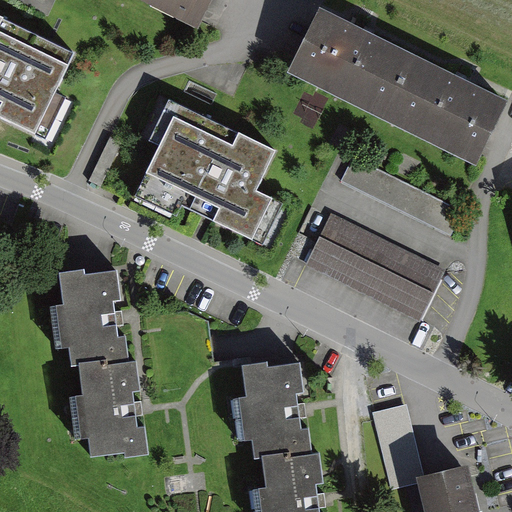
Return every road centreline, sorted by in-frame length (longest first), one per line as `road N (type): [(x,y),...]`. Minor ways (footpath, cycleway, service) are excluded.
road 1 (residential): [(0,172),(511,405)]
road 2 (unknown): [(57,198),(122,111),(278,1)]
